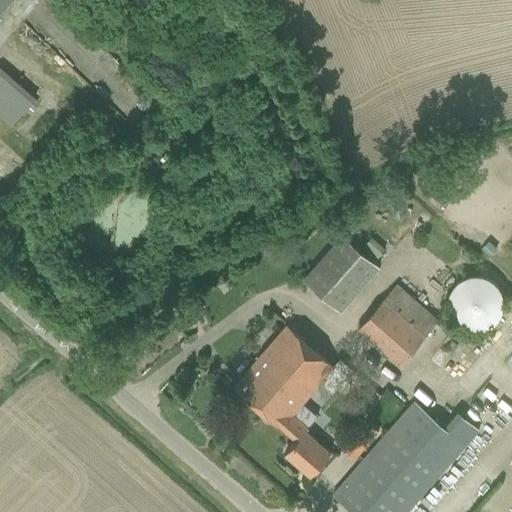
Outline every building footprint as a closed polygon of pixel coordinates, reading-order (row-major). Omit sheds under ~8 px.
[(0,0),(0,12),(10,0),(0,0)] [(32,101),(0,72),(0,115),(11,125),(32,101)] [(379,266),(341,232),(301,277),(340,311),(379,266)] [(447,295),(446,302),(447,309),(449,315),(453,321),(458,325),(464,328),(471,330),(478,330),(485,328),(491,325),(496,321),(500,315),(502,309),(503,302),(502,295),(500,289),(496,283),(491,278),(485,275),(478,274),(471,274),(464,275),(458,278),(453,283),(449,289),(447,295)] [(398,365),(438,320),(395,282),(356,328),(398,365)] [(301,403),(322,378),(333,365),(334,364),(285,322),(231,384),(295,440),(284,453),(310,475),(323,460),(330,451),(307,431),(311,426),(309,424),(308,424),(316,415),(301,403)] [(413,400),(345,479),(332,495),(352,511),(404,511),(463,444),(413,400)] [(376,429),(366,421),(345,446),(356,454),(376,429)]
